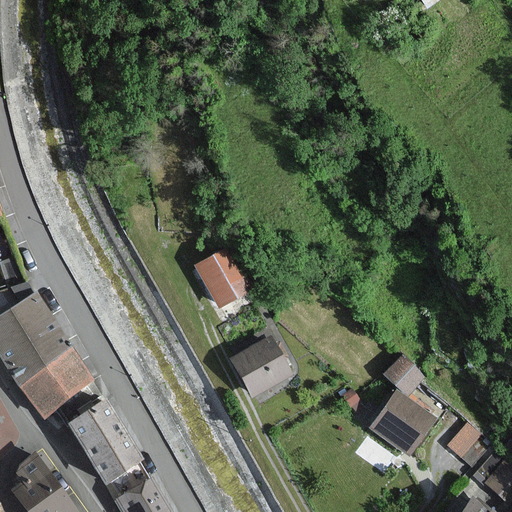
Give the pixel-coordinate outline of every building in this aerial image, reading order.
[(254,288),(230,248),(198,266),(221,307),(254,288)] [(95,378),(73,348),(72,349),(54,321),(36,295),(35,295),(26,283),(18,288),(14,291),(22,304),(0,319),(0,349),(3,354),(23,384),(45,414),(95,378)] [(280,358),(269,339),(236,359),(256,393),(290,373),(280,358)] [(424,377),(403,356),(386,373),(408,394),(424,377)] [(435,418),(398,392),(373,427),(397,443),(411,453),(435,418)] [(71,424),(108,481),(120,472),(142,459),(102,397),(81,411),(84,416),(71,424)] [(448,445),(479,463),(494,435),(463,418),(448,445)] [(511,490),(511,468),(495,454),(477,476),(504,499),(511,490)] [(77,511),(37,456),(16,472),(25,484),(16,491),(31,511),(77,511)] [(170,511),(151,480),(119,500),(126,511),(170,511)] [(485,511),(472,500),(463,511),(485,511)]
